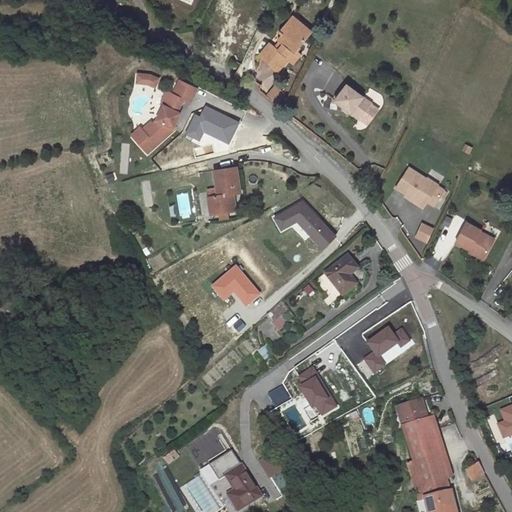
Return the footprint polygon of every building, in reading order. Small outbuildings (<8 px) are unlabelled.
[(256,54),(276,70),(308,29),(288,13),(256,54)] [(140,72),(138,83),(161,87),(163,76),(140,72)] [(196,88),(178,81),(169,101),(166,99),(156,123),(153,125),(152,123),(143,132),(144,134),(136,142),(149,155),(175,130),(174,129),(180,114),(177,112),(182,99),(190,102),(196,88)] [(368,100),(345,84),(333,102),(357,119),(368,100)] [(272,86),(265,97),(275,103),(282,92),(272,86)] [(240,122),(206,105),(200,116),(194,113),(184,135),(200,142),(204,132),(229,145),(240,122)] [(438,179),(435,177),(428,173),(425,176),(408,164),(396,184),(405,189),(404,194),(421,203),(424,204),(428,197),(434,200),(439,192),(442,194),(446,186),(438,182),(438,179)] [(206,206),(208,214),(209,223),(234,220),(231,203),(239,202),(234,175),(211,179),(215,204),(206,206)] [(146,207),(154,206),(149,181),(141,182),(146,207)] [(283,230),(299,221),(324,248),(337,236),(304,201),(275,217),(283,230)] [(209,223),(208,214),(201,215),(203,224),(209,223)] [(447,229),(452,219),(445,216),(440,226),(447,229)] [(492,239),(481,231),(482,229),(467,219),(454,237),(467,246),(465,248),(469,251),(478,258),(492,239)] [(412,238),(425,244),(433,229),(420,222),(412,238)] [(357,274),(346,261),(326,278),(343,299),(355,289),(348,281),(357,274)] [(261,294),(236,264),(209,285),(222,302),(233,292),(247,306),(261,294)] [(266,320),(282,330),(287,322),(283,319),(288,310),(277,303),(266,320)] [(270,337),(277,326),(264,319),(258,330),(270,337)] [(379,352),(385,361),(374,367),(383,381),(393,375),(388,366),(409,354),(411,358),(420,353),(414,342),(405,347),(401,339),(379,352)] [(265,359),(272,355),(267,346),(260,350),(265,359)] [(335,416),(329,406),(326,408),(314,387),(317,386),(312,376),(298,385),(303,394),(299,396),(311,417),(315,415),(321,424),(335,416)] [(289,403),(282,390),(268,399),(276,411),(289,403)] [(404,432),(429,424),(422,405),(398,413),(404,432)] [(429,424),(448,485),(454,482),(436,422),(429,424)] [(448,485),(429,424),(404,432),(425,507),(452,500),(448,485)] [(230,481),(244,472),(232,454),(210,469),(222,488),(230,482),(230,481)] [(282,475),(272,460),(261,467),(271,482),(282,475)] [(475,486),(487,479),(481,468),(469,475),(475,486)] [(242,511),(261,500),(244,472),(230,481),(230,482),(239,495),(230,501),(237,511),(242,511)] [(454,511),(452,500),(425,507),(426,511),(454,511)]
